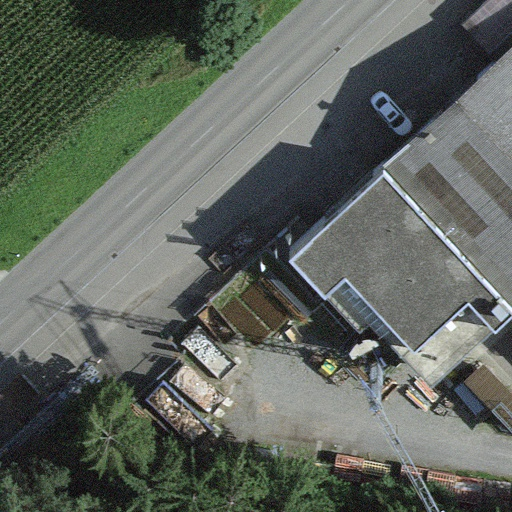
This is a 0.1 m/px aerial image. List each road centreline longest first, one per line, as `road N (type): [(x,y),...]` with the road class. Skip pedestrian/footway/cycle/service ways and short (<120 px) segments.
road 1 (tertiary): [(0,327),(350,0)]
road 2 (unknown): [(287,112),(511,355)]
